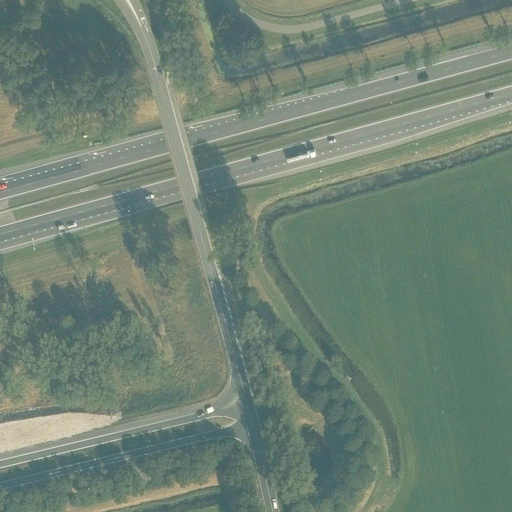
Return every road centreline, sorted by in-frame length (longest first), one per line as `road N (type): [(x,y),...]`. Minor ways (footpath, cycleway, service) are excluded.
road 1 (motorway): [(511,51),(0,192)]
road 2 (motorway): [(0,234),(511,94)]
road 3 (secondary): [(247,404),(141,27)]
road 4 (motorway): [(0,486),(252,425)]
road 5 (motorway): [(247,404),(0,463)]
road 6 (unclassified): [(408,0),(289,30),(254,22),(226,0)]
